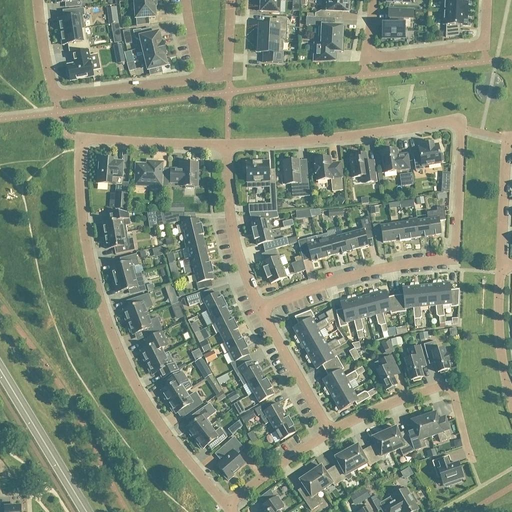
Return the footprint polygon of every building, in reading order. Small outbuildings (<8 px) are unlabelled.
[(280,1),(261,0),(260,12),(279,13),(280,1)] [(348,0),(321,0),(321,11),(315,14),(314,18),(317,19),(332,19),(334,19),(335,12),(348,13),(348,11),(349,11),(350,11),(350,3),(349,3),(348,3),(348,0)] [(444,0),(444,11),(467,12),(468,5),(470,5),(470,0),(444,0)] [(156,6),(135,7),(137,26),(149,25),(149,18),(155,17),(154,6),(156,6)] [(61,32),(85,29),(83,16),(85,16),(84,8),(65,10),(66,18),(59,19),(59,22),(57,22),(58,31),(60,30),(61,32)] [(402,39),(404,38),(404,25),(403,24),(403,20),(412,21),(413,11),(389,10),(388,20),(390,20),(390,25),(382,25),(382,39),(394,39),(394,41),(402,39)] [(467,12),(444,11),(444,25),(446,25),(446,37),(459,36),(460,26),(469,26),(470,19),(467,19),(467,12)] [(258,39),(283,40),(283,39),(279,39),(279,32),(286,33),(287,20),(273,19),(273,26),(257,25),(257,34),(259,34),(258,39)] [(332,19),(317,19),(317,26),(319,26),(319,38),(342,39),(343,26),(334,26),(332,24),(332,19)] [(85,29),(61,32),(61,34),(59,35),(60,43),(62,43),(63,45),(70,44),(71,52),(90,48),(89,41),(87,41),(85,29)] [(143,48),(163,43),(161,43),(159,33),(142,37),(141,30),(133,31),(135,38),(141,41),(143,48)] [(342,39),(319,38),(318,44),(315,44),(314,52),(318,53),(318,61),(335,60),(334,60),(334,52),(343,53),(344,44),(342,44),(342,39)] [(283,40),(258,39),(258,44),(256,43),(256,53),(264,53),(263,63),(282,64),(283,40)] [(163,43),(143,48),(145,59),(166,54),(163,43)] [(114,46),(116,56),(123,54),(121,45),(114,46)] [(70,78),(71,81),(93,76),(88,51),(72,54),(74,64),(74,65),(68,66),(68,69),(66,70),(68,78),(70,78)] [(127,63),(134,62),(132,52),(124,54),(127,63)] [(166,54),(145,59),(148,70),(149,70),(150,76),(153,75),(163,73),(161,67),(166,66),(164,55),(166,54)] [(136,70),(134,62),(127,63),(129,72),(136,70)] [(433,146),(432,143),(424,145),(424,147),(419,148),(420,152),(413,153),(416,171),(423,169),(423,167),(441,163),(441,162),(444,161),(442,154),(439,154),(438,145),(433,146)] [(397,156),(397,150),(381,152),(384,173),(400,172),(399,171),(409,169),(407,154),(397,156)] [(367,163),(366,154),(355,155),(355,159),(350,160),(353,178),(360,177),(363,179),(364,184),(376,182),(374,162),(367,163)] [(318,159),(315,160),(315,166),(314,167),(315,175),(316,175),(317,181),(331,180),(333,192),(342,191),(341,178),(342,178),(340,163),(331,164),(330,158),(326,158),(325,157),(322,157),(320,157),(318,159)] [(97,184),(122,185),(123,163),(113,162),(113,160),(99,159),(97,184)] [(298,161),(283,162),(284,176),(282,176),(282,185),(295,184),(296,197),(309,196),(307,170),(299,171),(298,161)] [(161,187),(162,163),(153,162),(153,165),(136,164),(135,183),(144,183),(144,186),(161,187)] [(268,162),(246,164),(246,166),(243,166),(243,173),(246,173),(247,182),(248,182),(248,188),(276,186),(275,170),(269,170),(268,162)] [(171,169),(170,183),(182,184),(182,186),(185,187),(185,189),(194,189),(194,187),(198,187),(198,182),(200,182),(200,174),(198,174),(198,164),(182,163),(182,171),(178,171),(178,169),(171,169)] [(411,174),(403,175),(404,186),(413,185),(411,174)] [(126,210),(127,195),(118,194),(116,209),(126,210)] [(339,195),(335,201),(342,205),(345,200),(339,195)] [(423,197),(416,199),(417,205),(425,204),(423,197)] [(262,205),(263,213),(277,212),(276,204),(262,205)] [(437,211),(427,213),(428,220),(427,220),(430,238),(435,237),(435,235),(441,235),(439,221),(446,221),(444,207),(436,208),(437,211)] [(105,236),(127,232),(126,227),(131,226),(129,214),(110,212),(111,220),(110,222),(102,223),(105,236)] [(263,213),(265,220),(252,223),(253,229),(251,229),(253,235),(271,230),(269,220),(278,218),(277,212),(263,213)] [(157,213),(159,227),(184,221),(184,213),(157,213)] [(198,219),(182,223),(185,234),(203,230),(201,225),(200,225),(198,219)] [(353,233),(357,249),(368,246),(364,232),(371,230),(369,219),(360,221),(363,230),(353,233)] [(419,238),(416,219),(409,220),(409,222),(402,223),(405,241),(411,241),(410,239),(419,238)] [(417,219),(416,219),(419,238),(424,237),(425,239),(430,238),(427,220),(417,221),(417,219)] [(402,223),(392,225),(394,241),(400,241),(400,242),(405,241),(402,223)] [(394,241),(392,225),(381,226),(383,243),(394,241)] [(203,230),(185,234),(186,241),(184,241),(186,249),(204,244),(202,236),(204,235),(203,230)] [(271,230),(253,235),(254,240),(256,240),(257,245),(269,242),(271,251),(288,245),(287,238),(273,241),(271,230)] [(105,236),(105,238),(103,239),(104,247),(106,247),(107,249),(118,247),(120,254),(135,251),(133,239),(128,240),(127,232),(105,236)] [(353,233),(342,236),(347,253),(350,253),(349,251),(357,249),(353,233)] [(347,253),(342,236),(336,237),(336,235),(328,237),(333,256),(341,253),(342,255),(347,253)] [(306,239),(298,241),(302,258),(310,256),(312,261),(317,260),(323,258),(318,242),(316,236),(306,239)] [(328,239),(318,242),(323,258),(323,260),(328,259),(328,257),(333,256),(328,237),(328,238),(328,239)] [(173,238),(165,239),(167,246),(174,244),(173,238)] [(207,255),(204,244),(186,249),(188,249),(191,258),(189,259),(207,255)] [(114,280),(136,274),(134,267),(139,266),(136,254),(123,258),(125,263),(111,267),(114,280)] [(209,263),(207,255),(189,259),(191,267),(192,266),(194,273),(212,268),(211,263),(209,263)] [(265,274),(282,267),(278,257),(262,263),(264,268),(263,269),(265,274)] [(305,271),(303,260),(294,263),(297,274),(305,271)] [(176,262),(169,264),(171,271),(177,270),(176,262)] [(282,267),(265,274),(267,280),(269,279),(271,284),(286,278),(282,267)] [(212,268),(194,273),(197,284),(198,290),(204,288),(203,282),(213,280),(212,274),(213,274),(212,268)] [(136,274),(114,280),(118,293),(132,289),(133,295),(146,291),(143,280),(141,273),(136,274)] [(175,284),(182,282),(184,291),(194,288),(190,273),(173,277),(175,284)] [(433,285),(426,286),(428,307),(436,306),(437,316),(439,317),(440,325),(445,324),(443,306),(443,302),(439,302),(437,282),(433,282),(433,285)] [(441,282),(437,282),(439,302),(443,302),(443,306),(450,305),(451,308),(459,307),(459,294),(459,290),(450,291),(449,283),(441,284),(441,282)] [(404,295),(395,296),(399,313),(406,312),(406,309),(413,309),(413,305),(416,305),(414,284),(410,285),(410,287),(403,288),(404,295)] [(419,284),(414,284),(416,305),(413,305),(413,309),(415,327),(421,327),(420,319),(422,317),(421,308),(428,307),(426,286),(419,287),(419,284)] [(173,291),(171,285),(164,287),(167,293),(173,291)] [(378,291),(373,292),(378,311),(382,310),(383,314),(390,312),(391,315),(399,313),(395,296),(387,298),(385,291),(378,293),(378,291)] [(370,295),(363,297),(368,317),(375,316),(378,325),(380,325),(382,333),(388,332),(383,314),(382,310),(378,311),(373,292),(369,293),(370,295)] [(200,293),(183,299),(186,306),(188,305),(189,307),(199,303),(200,306),(206,303),(209,310),(225,302),(222,298),(221,298),(218,293),(204,300),(200,293)] [(128,322),(147,315),(145,309),(152,306),(148,294),(131,300),(133,305),(132,307),(123,310),(124,313),(122,313),(125,321),(127,321),(128,322)] [(355,296),(351,297),(356,317),(353,318),(354,321),(358,339),(364,338),(362,330),(364,328),(361,319),(368,317),(363,297),(356,299),(355,296)] [(356,317),(351,297),(347,298),(348,301),(341,303),(342,310),(336,311),(340,328),(347,326),(347,323),(354,321),(353,318),(356,317)] [(225,302),(209,310),(213,316),(211,317),(214,324),(230,316),(226,308),(227,307),(225,302)] [(328,319),(315,326),(312,327),(314,331),(296,341),(299,344),(301,343),(304,349),(323,339),(319,332),(328,328),(328,325),(335,321),(332,310),(325,314),(328,319)] [(312,327),(315,326),(312,319),(314,318),(311,311),(294,317),(299,326),(293,329),(297,336),(294,337),(296,341),(314,331),(312,327)] [(147,315),(128,322),(129,325),(127,325),(130,333),(132,332),(133,335),(141,332),(143,332),(145,337),(162,330),(157,318),(150,321),(147,315)] [(230,316),(214,324),(215,325),(216,324),(221,332),(234,326),(236,325),(233,320),(232,321),(230,316)] [(199,331),(195,324),(190,326),(194,333),(199,331)] [(234,326),(221,332),(226,342),(239,335),(237,331),(238,330),(236,325),(234,326)] [(397,335),(407,333),(406,327),(395,329),(397,335)] [(147,363),(164,354),(162,351),(164,347),(168,345),(162,332),(146,340),(149,346),(148,348),(141,352),(143,356),(141,356),(144,362),(146,361),(147,363)] [(204,340),(200,332),(194,334),(199,343),(204,340)] [(239,335),(226,342),(230,352),(245,344),(243,340),(242,340),(239,335)] [(326,345),(323,339),(304,349),(308,355),(306,357),(308,360),(324,351),(326,355),(330,352),(346,344),(343,339),(337,342),(334,341),(326,345)] [(206,340),(199,344),(204,353),(211,349),(206,340)] [(386,355),(394,352),(390,340),(381,343),(386,355)] [(435,363),(438,373),(440,372),(440,374),(448,372),(447,370),(449,369),(447,362),(449,362),(447,355),(445,355),(443,349),(438,350),(435,341),(423,345),(429,365),(430,365),(429,363),(433,362),(435,363)] [(360,349),(359,343),(351,344),(354,349),(349,352),(354,361),(360,358),(355,350),(360,349)] [(245,344),(230,352),(236,362),(231,365),(234,371),(247,364),(244,358),(249,355),(247,350),(248,349),(245,344)] [(405,360),(411,381),(413,380),(414,382),(421,380),(421,378),(423,377),(419,366),(425,364),(420,346),(408,350),(410,359),(405,360)] [(217,359),(213,351),(203,356),(207,363),(217,359)] [(324,351),(308,360),(310,364),(312,363),(316,369),(322,366),(325,372),(339,364),(336,357),(333,359),(330,352),(326,355),(324,351)] [(164,354),(147,363),(148,365),(146,366),(149,372),(151,371),(153,375),(158,372),(162,380),(178,371),(172,359),(167,361),(164,354)] [(397,386),(391,374),(398,371),(399,373),(400,373),(392,356),(378,362),(382,369),(377,371),(386,391),(388,390),(389,392),(396,388),(395,386),(397,386)] [(212,375),(202,358),(194,362),(204,379),(212,375)] [(255,367),(251,361),(247,364),(234,371),(237,377),(238,376),(244,386),(248,384),(263,376),(257,366),(255,367)] [(339,364),(325,372),(329,377),(322,381),(326,387),(324,389),(326,392),(342,383),(341,380),(344,378),(340,372),(343,371),(339,364)] [(342,383),(326,392),(328,396),(330,395),(334,401),(351,391),(347,385),(358,379),(358,376),(365,372),(362,367),(344,378),(341,380),(342,383)] [(168,401),(169,402),(185,392),(192,388),(182,371),(166,380),(169,385),(169,387),(162,391),(163,393),(161,394),(166,402),(168,401)] [(212,375),(206,379),(212,388),(218,384),(212,375)] [(225,382),(222,376),(216,379),(219,385),(225,382)] [(263,376),(248,384),(253,393),(269,384),(266,380),(265,380),(263,376)] [(269,384),(253,393),(259,403),(273,395),(271,390),(272,389),(269,384)] [(354,398),(351,391),(334,401),(337,407),(335,408),(337,412),(355,403),(357,406),(377,394),(374,389),(367,393),(364,392),(354,398)] [(185,392),(169,402),(170,404),(168,405),(173,413),(174,411),(176,413),(183,409),(185,409),(188,414),(202,404),(195,393),(190,397),(188,396),(185,392)] [(219,402),(226,398),(222,392),(215,397),(219,402)] [(231,403),(239,399),(235,392),(227,396),(231,403)] [(284,414),(279,404),(270,409),(267,403),(255,410),(258,416),(260,415),(265,425),(270,422),(284,414)] [(195,439),(210,427),(212,425),(207,419),(211,416),(204,407),(191,416),(195,421),(187,428),(187,429),(186,431),(191,438),(193,436),(195,439)] [(436,413),(423,417),(430,437),(437,435),(440,442),(452,438),(446,421),(445,418),(438,420),(436,413)] [(284,414),(270,422),(275,431),(290,423),(291,422),(288,418),(287,418),(284,414)] [(247,415),(241,418),(244,424),(250,421),(247,415)] [(430,437),(423,417),(411,422),(414,430),(413,432),(407,434),(414,451),(426,447),(423,440),(430,437)] [(290,423),(275,431),(281,441),(295,433),(292,428),(294,427),(291,422),(290,423)] [(210,427),(195,439),(196,441),(195,442),(200,449),(202,448),(203,449),(211,442),(215,447),(227,437),(220,428),(214,432),(210,427)] [(414,451),(407,434),(402,437),(400,436),(396,428),(384,433),(393,452),(400,449),(403,456),(414,451)] [(375,448),(370,451),(376,463),(382,460),(381,457),(393,452),(384,433),(372,438),(376,446),(375,448)] [(254,434),(249,438),(253,444),(258,441),(254,434)] [(223,475),(228,481),(234,476),(233,474),(245,464),(234,452),(241,446),(234,438),(220,450),(227,457),(217,466),(224,474),(223,475)] [(462,447),(460,440),(453,442),(455,449),(462,447)] [(376,463),(370,451),(364,454),(362,453),(358,445),(346,452),(357,470),(368,464),(369,466),(376,463)] [(339,468),(333,471),(340,482),(346,479),(347,481),(351,479),(352,477),(350,473),(357,470),(346,452),(335,458),(339,466),(339,468)] [(463,478),(458,463),(452,465),(449,456),(432,462),(438,479),(441,478),(443,485),(452,482),(453,485),(461,482),(460,479),(463,478)] [(321,466),(310,473),(322,491),(333,484),(334,486),(340,482),(333,471),(328,474),(326,474),(321,466)] [(322,491),(310,473),(300,481),(305,488),(304,490),(299,493),(311,511),(322,503),(316,495),(322,491)] [(282,478),(277,482),(283,491),(288,487),(282,478)] [(392,497),(382,503),(378,498),(372,502),(378,511),(382,509),(383,511),(417,511),(416,510),(418,510),(415,504),(417,503),(412,495),(410,496),(406,489),(404,490),(403,487),(396,491),(397,494),(392,497)] [(364,488),(350,498),(355,507),(370,497),(364,488)] [(262,505),(273,497),(274,496),(270,491),(258,499),(262,505)] [(279,511),(278,511),(285,507),(278,496),(264,505),(268,511),(267,511),(279,511)] [(348,498),(342,500),(346,509),(352,507),(348,498)]
